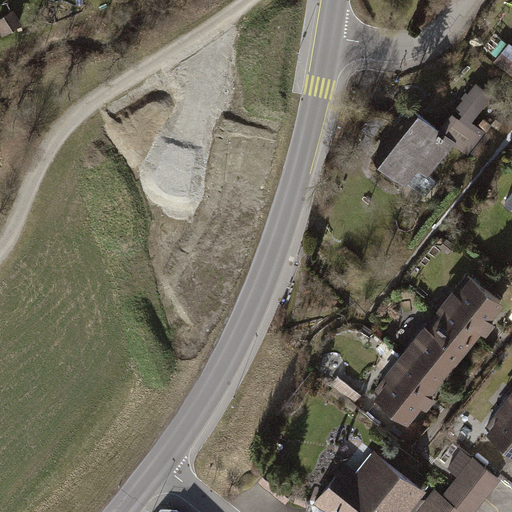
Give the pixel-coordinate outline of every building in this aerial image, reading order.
[(511,37),(496,57),(511,70),(511,37)] [(424,109),(383,160),(418,188),(457,139),(476,155),(507,117),(475,91),(446,127),(424,109)] [(511,190),(500,204),(511,213),(511,190)] [(509,303),(471,272),(374,389),(412,420),(509,303)] [(511,394),(488,424),(511,443),(511,394)] [(310,511),(410,511),(412,510),(414,511),(472,511),(500,481),(468,452),(427,497),(371,445),(310,511)]
